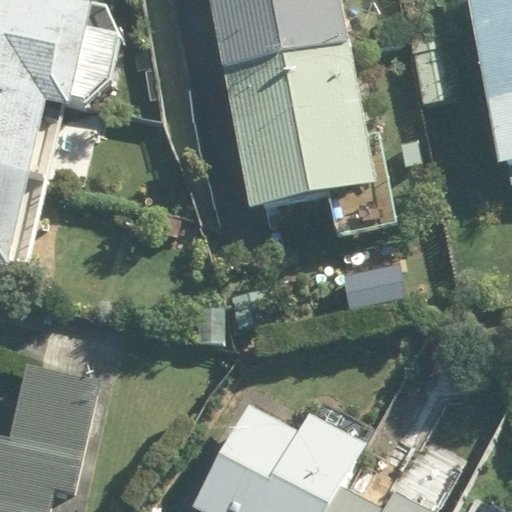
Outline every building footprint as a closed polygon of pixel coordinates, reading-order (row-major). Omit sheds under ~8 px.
[(105,12),(51,0),(0,0),(0,278),(21,283),(59,115),(81,120),(105,12)] [(349,0),(215,0),(259,225),(388,200),(349,0)] [(511,0),(471,0),(507,184),(511,183),(511,0)] [(83,511),(110,388),(0,364),(0,511),(83,511)] [(251,399),(191,511),(429,511),(398,495),(389,511),(361,497),(385,451),(311,413),(304,427),(251,399)]
